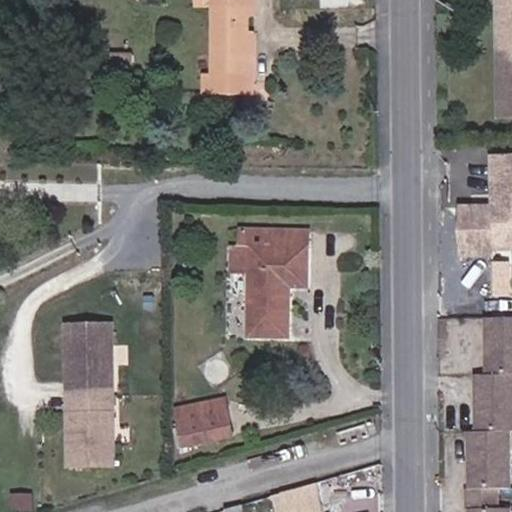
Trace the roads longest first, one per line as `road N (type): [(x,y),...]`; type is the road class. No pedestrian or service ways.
road 1 (unknown): [(408,194),(131,192),(95,252),(18,300),(7,331),(13,406)]
road 2 (tertiary): [(410,446),(406,0)]
road 3 (residential): [(410,446),(376,447),(152,511)]
